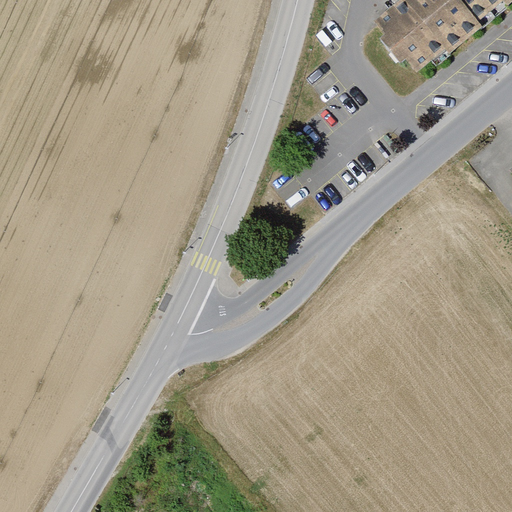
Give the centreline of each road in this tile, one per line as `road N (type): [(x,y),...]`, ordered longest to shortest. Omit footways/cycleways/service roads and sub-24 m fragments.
road 1 (residential): [(511,90),(283,290),(227,330),(162,354)]
road 2 (tertiary): [(297,0),(243,179),(162,354)]
road 3 (tertiary): [(162,354),(71,511)]
